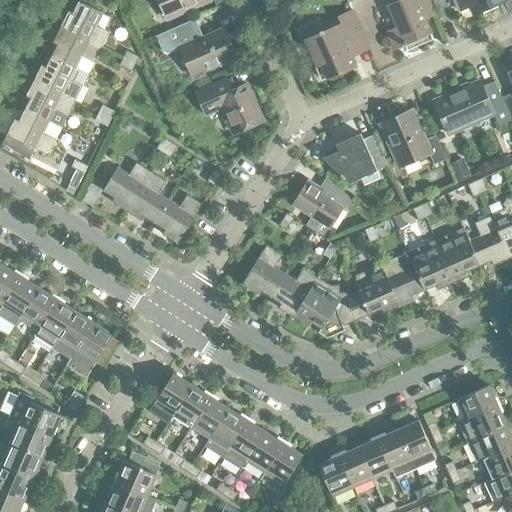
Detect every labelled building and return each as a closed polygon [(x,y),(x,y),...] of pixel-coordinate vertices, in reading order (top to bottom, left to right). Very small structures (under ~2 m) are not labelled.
[(159,0),(167,17),(205,0),(159,0)] [(432,7),(429,0),(397,0),(387,4),(397,26),(386,31),(394,48),(430,32),(421,11),(432,7)] [(476,12),(502,0),(455,0),(460,10),(473,5),(476,12)] [(68,10),(60,26),(102,47),(109,31),(96,24),(102,12),(78,1),(72,13),(68,10)] [(348,51),(366,43),(351,10),(337,16),(341,23),(305,39),(317,65),(321,63),(327,77),(354,65),(348,51)] [(192,76),(236,56),(223,28),(198,39),(189,20),(155,35),(162,51),(168,53),(180,48),(192,76)] [(57,44),(51,55),(75,67),(81,55),(94,62),(102,47),(60,26),(53,42),(57,44)] [(123,58),(135,64),(139,56),(126,50),(123,58)] [(41,64),(34,80),(75,100),(83,85),(69,78),(75,67),(51,55),(46,66),(41,64)] [(132,71),(135,64),(123,58),(119,65),(132,71)] [(511,92),(501,97),(511,119),(511,118),(511,65),(504,69),(511,87),(511,92)] [(25,109),(62,127),(68,116),(67,116),(75,100),(34,80),(26,95),(30,97),(25,109)] [(511,121),(511,120),(511,119),(501,97),(494,80),(482,86),(479,80),(433,100),(448,134),(493,114),(499,128),(511,121)] [(234,132),(262,120),(246,83),(225,93),(220,81),(195,92),(205,114),(223,106),(234,132)] [(98,112),(111,119),(115,111),(102,105),(98,112)] [(57,139),(62,127),(25,109),(19,120),(15,118),(7,134),(3,144),(29,160),(35,148),(48,155),(56,138),(57,139)] [(434,164),(446,159),(435,135),(424,140),(411,110),(381,124),(399,166),(429,153),(434,164)] [(107,126),(111,119),(98,112),(95,120),(107,126)] [(377,170),(387,165),(376,138),(365,143),(360,133),(335,144),(322,157),(348,183),(360,178),(363,184),(379,176),(377,170)] [(156,149),(163,153),(170,141),(163,137),(156,149)] [(170,141),(163,153),(170,157),(177,146),(170,141)] [(462,158),(449,164),(455,180),(469,174),(462,158)] [(69,185),(76,189),(88,165),(75,159),(71,167),(76,169),(76,170),(70,182),(69,185)] [(112,201),(126,210),(151,171),(136,162),(128,174),(117,167),(103,189),(114,197),(112,201)] [(214,186),(222,174),(214,169),(207,181),(214,186)] [(154,222),(168,200),(158,193),(165,180),(151,171),(126,210),(141,219),(143,215),(154,222)] [(482,177),(475,181),(481,194),(488,190),(482,177)] [(345,210),(351,200),(330,181),(324,190),(307,180),(292,203),(312,216),(306,225),(323,236),(329,227),(342,208),(345,210)] [(481,194),(475,181),(467,184),(473,197),(481,194)] [(179,206),(168,200),(154,222),(165,229),(162,233),(177,243),(202,204),(187,194),(179,206)] [(428,202),(420,205),(426,218),(433,214),(428,202)] [(426,218),(420,205),(412,208),(418,221),(426,218)] [(506,208),(490,215),(509,257),(511,255),(511,221),(511,222),(506,208)] [(287,212),(279,224),(286,229),(294,217),(287,212)] [(480,236),(469,241),(479,265),(491,260),(493,264),(509,257),(490,215),(474,222),(480,236)] [(393,217),(376,225),(381,235),(390,231),(397,246),(404,243),(393,217)] [(378,239),(373,226),(365,229),(370,242),(378,239)] [(479,265),(469,241),(463,227),(435,239),(454,282),(470,275),(468,270),(479,265)] [(414,265),(424,289),(436,284),(438,289),(454,282),(435,239),(408,252),(414,265)] [(330,242),(323,254),(330,259),(338,247),(330,242)] [(259,289),(270,296),(284,273),(274,267),(282,254),(266,244),(242,283),(257,293),(259,289)] [(396,257),(380,264),(399,306),(415,299),(413,294),(424,289),(414,265),(402,270),(396,257)] [(0,267),(0,304),(2,305),(20,276),(2,264),(0,267)] [(357,291),(349,294),(350,314),(353,321),(381,308),(383,313),(399,306),(380,264),(364,271),(355,275),(355,285),(357,291)] [(293,316),(318,277),(303,268),(295,280),(284,273),(270,296),(281,303),(278,307),(293,316)] [(2,305),(20,317),(39,287),(20,276),(2,305)] [(343,325),(353,321),(350,314),(349,294),(349,292),(339,292),(339,285),(331,286),(318,277),(293,316),(308,325),(310,321),(321,328),(319,331),(318,332),(327,337),(345,329),(343,325)] [(20,317),(38,329),(57,299),(39,287),(20,317)] [(52,347),(57,341),(75,310),(57,299),(38,329),(34,336),(52,347)] [(57,341),(74,352),(93,322),(75,310),(57,341)] [(93,322),(74,352),(93,364),(96,360),(111,337),(112,334),(93,322)] [(111,337),(96,360),(104,366),(119,342),(111,337)] [(0,361),(13,369),(17,362),(9,357),(11,354),(1,348),(0,349),(0,361)] [(26,367),(17,362),(13,369),(21,375),(26,367)] [(174,414),(192,384),(173,372),(154,402),(149,412),(168,424),(174,414)] [(40,387),(49,393),(54,385),(45,379),(40,387)] [(174,414),(191,426),(210,396),(192,384),(174,414)] [(456,399),(465,419),(498,405),(488,384),(456,399)] [(54,385),(49,393),(68,405),(76,393),(65,386),(62,390),(54,385)] [(8,417),(51,436),(60,414),(32,402),(34,398),(19,392),(8,417)] [(191,426),(210,437),(228,408),(210,396),(191,426)] [(458,423),(467,442),(506,425),(498,405),(465,419),(465,420),(458,423)] [(222,458),(228,449),(247,419),(228,408),(210,437),(204,446),(222,458)] [(10,443),(42,457),(51,436),(8,417),(4,426),(15,430),(10,443)] [(241,469),(246,460),(265,431),(247,419),(228,449),(222,458),(241,469)] [(398,429),(415,469),(436,460),(418,420),(398,429)] [(427,425),(431,435),(440,431),(436,421),(427,425)] [(475,462),(483,458),(511,445),(511,437),(506,425),(467,442),(475,462)] [(392,470),(395,478),(415,469),(398,429),(378,437),(392,470)] [(246,460),(264,472),(283,442),(265,431),(246,460)] [(440,431),(431,435),(440,455),(449,451),(440,431)] [(151,449),(156,442),(147,436),(142,444),(151,449)] [(160,436),(156,442),(151,449),(170,461),(175,453),(165,446),(165,447),(160,444),(163,438),(160,436)] [(372,478),(392,470),(378,437),(358,446),(372,478)] [(302,454),(283,442),(264,472),(283,484),(302,454)] [(1,464),(33,478),(42,457),(10,443),(1,464)] [(511,445),(483,458),(491,478),(511,469),(511,445)] [(338,455),(353,487),(372,478),(358,446),(338,455)] [(123,460),(114,482),(146,496),(156,474),(159,466),(145,460),(146,457),(132,451),(128,462),(123,460)] [(180,456),(175,453),(170,461),(175,464),(180,456)] [(353,487),(338,455),(318,464),(332,496),(353,487)] [(179,467),(188,472),(193,464),(184,459),(179,467)] [(444,464),(449,474),(457,470),(453,461),(444,464)] [(0,488),(24,499),(33,478),(1,464),(0,463),(0,488)] [(193,464),(188,472),(197,478),(201,470),(193,464)] [(494,502),(500,500),(499,498),(511,492),(511,469),(491,478),(484,482),(494,502)] [(457,470),(449,474),(453,484),(461,480),(457,470)] [(206,484),(224,496),(229,488),(211,477),(206,484)] [(105,503),(126,511),(150,511),(156,500),(146,496),(114,482),(105,503)] [(433,483),(424,487),(427,496),(437,492),(433,483)] [(427,496),(424,487),(414,491),(418,500),(427,496)] [(0,511),(18,511),(24,499),(0,488),(0,511)] [(229,488),(224,496),(233,501),(238,494),(229,488)] [(511,511),(511,492),(499,498),(500,500),(505,511),(511,511)] [(175,508),(183,511),(187,502),(179,498),(175,508)] [(384,505),(387,511),(390,511),(397,509),(394,500),(384,505)] [(464,511),(470,511),(475,510),(470,500),(461,504),(464,511)] [(100,511),(126,511),(105,503),(100,511)] [(238,511),(225,503),(221,511),(238,511)]
